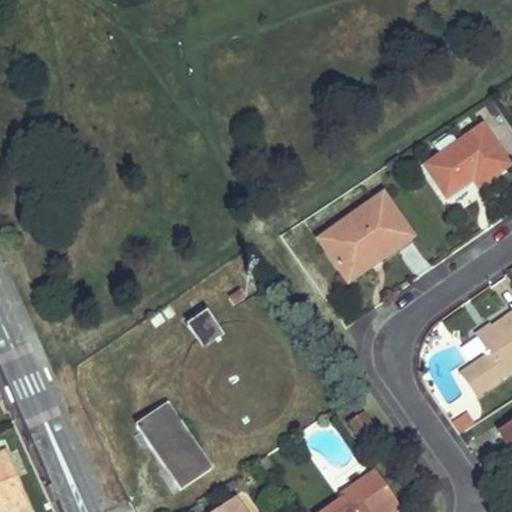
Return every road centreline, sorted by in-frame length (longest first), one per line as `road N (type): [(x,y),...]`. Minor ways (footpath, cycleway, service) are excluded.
road 1 (residential): [(511,247),(417,312),(398,344),(400,382),(483,511)]
road 2 (tertiary): [(0,320),(82,511)]
